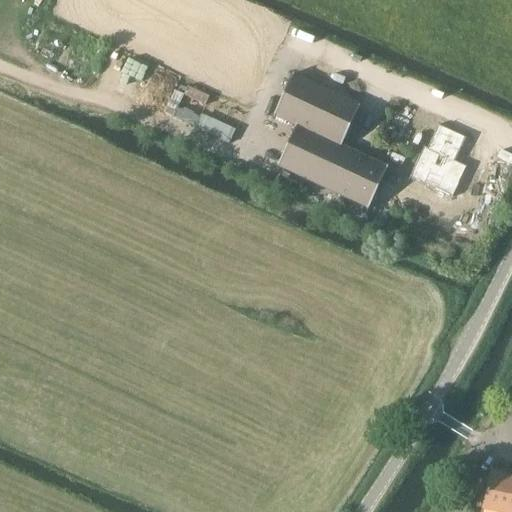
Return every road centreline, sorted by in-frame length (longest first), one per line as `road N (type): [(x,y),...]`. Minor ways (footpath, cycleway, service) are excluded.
road 1 (unclassified): [(511,248),(427,409),(356,511)]
road 2 (track): [(0,64),(241,156)]
road 3 (track): [(0,422),(187,511)]
